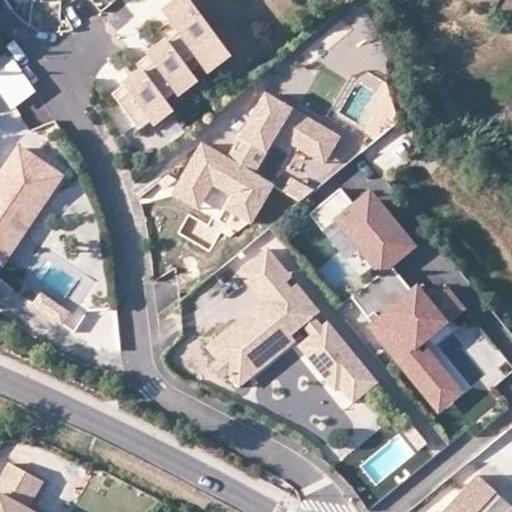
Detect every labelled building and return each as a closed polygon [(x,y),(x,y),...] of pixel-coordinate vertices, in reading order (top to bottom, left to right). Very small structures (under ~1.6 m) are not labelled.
[(231,53),(194,3),(174,19),(181,27),(166,38),(175,50),(197,79),(217,64),(231,53)] [(197,79),(175,50),(146,73),(151,80),(174,110),(187,99),(190,103),(206,90),(197,79)] [(217,64),(224,73),(238,62),(231,53),(217,64)] [(16,63),(0,74),(0,87),(15,109),(38,93),(16,63)] [(174,110),(151,80),(121,102),(149,139),(163,129),(166,133),(182,120),(174,110)] [(311,156),(326,130),(270,97),(232,162),(211,149),(205,160),(200,158),(184,186),(209,201),(217,187),(238,199),(243,202),(235,215),(255,227),(278,189),(258,177),(281,138),(311,156)] [(344,140),(326,130),(311,156),(328,166),(344,140)] [(205,160),(211,149),(207,147),(200,158),(205,160)] [(46,165),(26,150),(0,183),(0,261),(3,264),(55,196),(35,181),(46,165)] [(66,180),(46,165),(35,181),(55,196),(66,180)] [(202,212),(209,201),(184,186),(177,198),(202,212)] [(343,193),(312,218),(327,236),(340,225),(385,277),(356,301),(387,338),(384,340),(425,390),(447,372),(430,352),(426,355),(419,348),(430,338),(449,323),(453,320),(451,317),(463,306),(448,288),(436,298),(431,302),(420,288),(415,293),(392,266),(416,247),(377,200),(361,214),(357,209),(343,193)] [(361,214),(377,200),(373,196),(357,209),(361,214)] [(230,212),(235,215),(243,202),(238,199),(230,212)] [(301,286),(276,256),(248,281),(265,302),(272,296),(279,304),(272,309),(221,353),(232,366),(222,374),(233,387),(239,382),(294,336),(301,344),(314,333),(322,343),(309,355),(346,398),(351,395),(364,411),(389,390),(338,330),(332,334),(324,324),(330,320),(307,292),(301,297),(295,291),(301,286)] [(339,257),(321,268),(333,287),(350,275),(339,257)] [(436,298),(425,284),(420,288),(431,302),(436,298)] [(72,312),(43,293),(35,306),(64,325),(72,312)] [(279,304),(272,296),(265,302),(272,309),(279,304)] [(455,330),(449,323),(430,338),(437,346),(455,330)] [(305,350),(294,336),(239,382),(250,396),(305,350)] [(467,396),(447,372),(425,390),(445,414),(467,396)] [(425,456),(433,449),(417,430),(408,437),(425,456)] [(20,458),(12,472),(42,490),(50,475),(20,458)] [(42,490),(12,472),(3,486),(7,488),(0,500),(0,511),(48,511),(35,504),(42,490)] [(493,511),(505,500),(482,479),(451,511),(493,511)]
